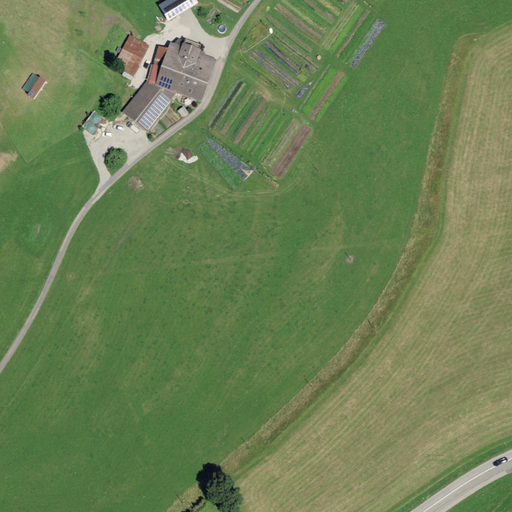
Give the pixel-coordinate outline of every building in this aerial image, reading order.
[(77,21),(89,5),(82,0),(73,0),(64,12),(77,21)] [(199,3),(196,0),(169,0),(159,7),(170,22),(199,3)] [(150,46),(129,35),(113,67),(134,78),(150,46)] [(174,44),(171,43),(155,84),(200,102),(216,60),(205,55),(206,53),(199,51),(200,47),(178,39),(174,44)] [(170,101),(148,83),(125,112),(147,130),(170,101)]
